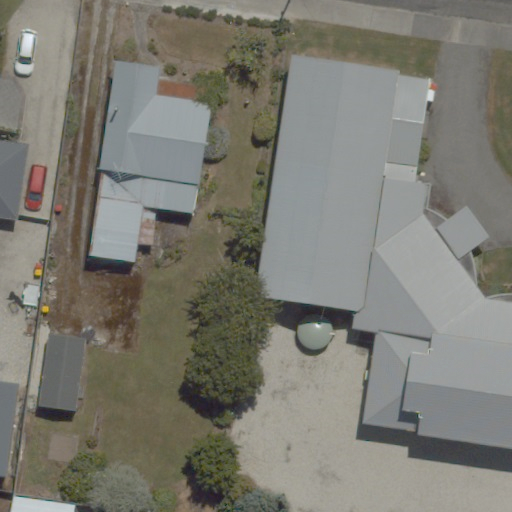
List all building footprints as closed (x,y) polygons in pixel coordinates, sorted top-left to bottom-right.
[(292,61),(255,300),(373,318),(356,432),(511,455),(511,307),(493,304),(414,188),(430,83),(292,61)] [(156,75),(120,69),(90,256),(137,264),(147,205),(197,213),(213,109),(152,99),(156,75)] [(0,225),(10,227),(25,137),(0,133),(0,225)] [(89,334),(52,330),(41,415),(79,420),(89,334)] [(21,389),(0,385),(0,481),(7,483),(21,389)]
